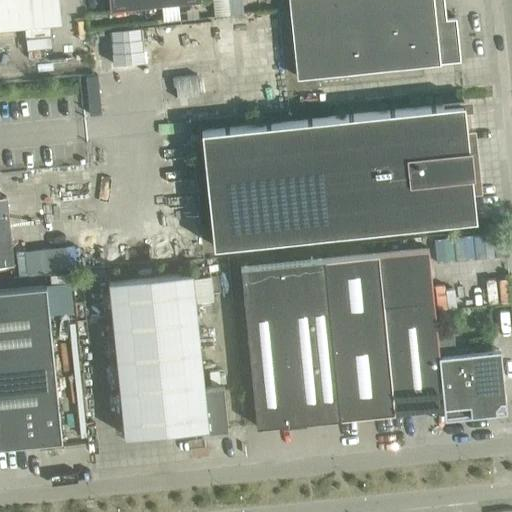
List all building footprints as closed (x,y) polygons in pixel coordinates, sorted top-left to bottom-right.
[(3,0),(6,25),(61,20),(59,0),(3,0)] [(109,0),(110,10),(202,1),(201,0),(109,0)] [(234,11),(232,0),(215,0),(218,13),(234,11)] [(289,0),(298,76),(460,59),(456,17),(442,18),(440,0),(289,0)] [(144,60),(141,26),(109,30),(113,64),(144,60)] [(172,77),(175,98),(199,95),(197,75),(172,77)] [(214,246),(421,225),(477,219),(471,163),(465,103),(202,130),(214,246)] [(0,265),(13,264),(6,196),(1,197),(0,194),(0,265)] [(257,426),(341,418),(392,412),(393,413),(394,413),(394,412),(395,412),(384,305),(434,300),(429,248),(325,259),(241,267),(257,426)] [(109,280),(125,435),(208,427),(208,431),(228,429),(224,385),(204,387),(193,272),(109,280)] [(0,446),(46,442),(46,447),(62,446),(47,285),(0,290),(0,446)] [(470,404),(471,415),(496,412),(496,407),(500,401),(505,401),(503,376),(500,349),(440,355),(434,300),(384,305),(395,412),(444,407),(470,404)] [(441,331),(442,351),(456,350),(455,330),(441,331)]
